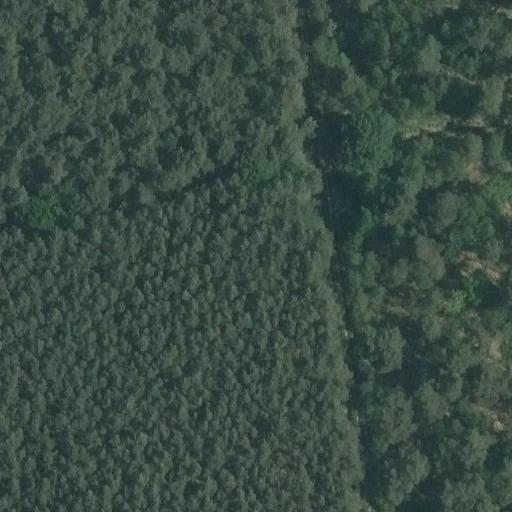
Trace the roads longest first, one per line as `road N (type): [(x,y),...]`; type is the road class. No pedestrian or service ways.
road 1 (track): [(374,511),(305,0)]
road 2 (track): [(287,0),(353,511)]
road 3 (track): [(330,184),(414,149),(511,138)]
